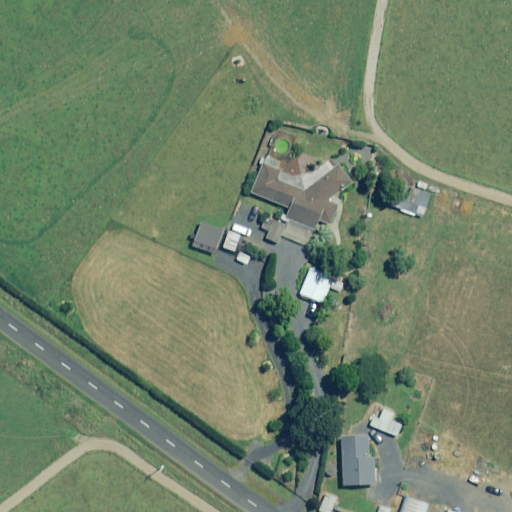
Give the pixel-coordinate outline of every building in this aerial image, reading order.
[(337,165),(333,168),(305,190),(282,180),(286,173),(263,162),(249,192),(284,208),(279,219),(284,221),(282,225),(265,217),(260,227),(268,230),(264,238),(277,244),(281,235),(305,247),(317,221),(329,226),(338,204),(329,200),(351,183),(337,165)] [(420,207),(427,191),(411,183),(397,210),(414,218),(416,215),(421,218),(425,209),(420,207)] [(241,237),(227,232),(221,247),(235,253),(241,237)] [(332,278),(310,268),(300,294),(322,303),(332,278)] [(392,413),(382,408),(378,419),(372,417),(368,425),(396,436),(400,425),(389,420),(392,413)] [(367,455),(366,436),(340,437),(341,485),(372,485),(371,455),(367,455)] [(329,511),(336,497),(325,493),(317,511),(319,511),(329,511)] [(424,511),(427,504),(405,497),(399,511),(424,511)]
